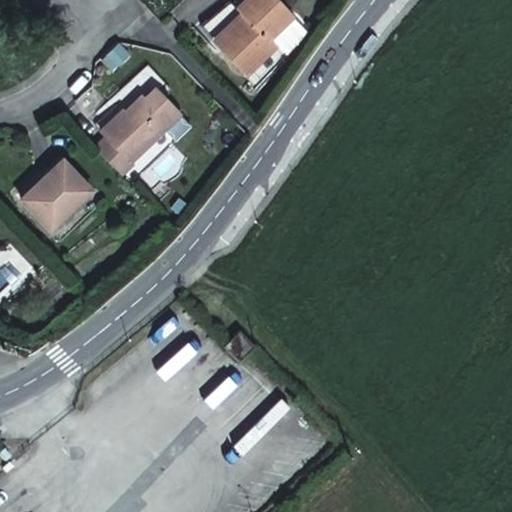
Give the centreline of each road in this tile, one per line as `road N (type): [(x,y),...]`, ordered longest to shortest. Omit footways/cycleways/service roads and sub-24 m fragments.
road 1 (tertiary): [(374,0),(200,238),(63,358),(0,396)]
road 2 (residential): [(0,101),(40,85),(89,31),(85,0)]
